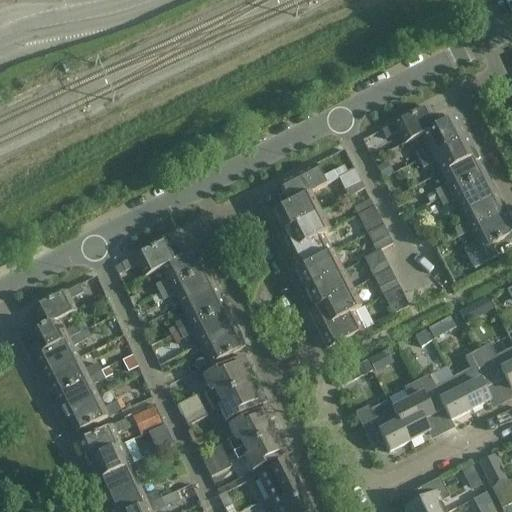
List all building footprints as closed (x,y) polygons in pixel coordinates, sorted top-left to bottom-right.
[(403,145),(421,136),(421,135),(436,127),(426,108),(380,131),(384,140),(397,133),(403,145)] [(413,154),(417,161),(464,137),(454,118),(436,127),(421,135),(421,136),(427,147),(413,154)] [(464,137),(417,161),(421,169),(435,163),(440,174),(474,157),(464,137)] [(433,192),(437,200),(484,176),(474,157),(440,174),(446,185),(433,192)] [(278,184),(288,205),(289,205),(309,195),(309,196),(325,187),(338,180),(343,191),(359,183),(354,172),(347,175),(343,168),(321,179),(314,166),(278,184)] [(484,176),(437,200),(441,208),(455,201),(460,213),(494,195),(484,176)] [(359,183),(343,191),(347,199),(363,190),(359,183)] [(272,213),(282,231),(282,232),(318,214),(309,196),(309,195),(289,205),(288,205),(272,213)] [(494,195),(460,213),(466,224),(453,231),(457,239),(470,232),(504,215),(494,195)] [(368,201),(352,209),(356,217),(372,209),(368,201)] [(372,209),(356,217),(362,228),(378,220),(372,209)] [(282,232),(282,231),(275,235),(285,254),(322,235),(322,236),(328,233),(318,214),(282,232)] [(511,230),(504,215),(470,232),(476,243),(463,250),(473,269),(496,257),(491,246),(511,235),(511,230)] [(378,220),(362,228),(366,236),(382,228),(378,220)] [(382,228),(366,236),(371,246),(388,238),(382,228)] [(322,235),(285,254),(294,272),(331,254),(322,236),(322,235)] [(388,238),(371,246),(375,254),(379,252),(392,246),(388,238)] [(144,278),(162,269),(162,268),(177,260),(167,241),(121,264),(125,273),(138,266),(144,278)] [(154,287),(158,294),(205,270),(195,251),(177,260),(162,268),(162,269),(167,280),(154,287)] [(363,260),(369,272),(385,263),(379,252),(375,254),(363,260)] [(331,254),(294,272),(304,291),(341,272),(331,254)] [(385,263),(369,272),(373,279),(389,271),(385,263)] [(205,270),(158,294),(162,302),(175,296),(181,307),(215,290),(205,270)] [(389,271),(373,279),(378,290),(394,282),(389,271)] [(304,291),(313,309),(314,309),(350,291),(341,272),(304,291)] [(394,282),(378,290),(382,298),(398,289),(394,282)] [(32,310),(42,329),(42,330),(57,321),(58,322),(75,313),(69,301),(83,294),(79,286),(32,310)] [(174,325),(178,333),(224,309),(215,290),(181,307),(187,318),(174,325)] [(314,309),(313,309),(307,312),(317,331),(353,312),(353,313),(360,310),(350,291),(314,309)] [(404,300),(388,309),(392,316),(407,308),(404,300)] [(224,309),(178,333),(182,341),(195,334),(201,345),(234,328),(224,309)] [(353,312),(317,331),(326,350),(362,332),(353,313),(353,312)] [(24,338),(34,358),(81,334),(77,326),(63,333),(58,322),(57,321),(42,330),(42,329),(24,338)] [(234,328),(201,345),(206,357),(193,363),(198,372),(244,348),(234,328)] [(81,334),(34,358),(43,377),(77,360),(72,349),(84,342),(81,334)] [(488,345),(476,352),(493,385),(504,380),(510,392),(511,390),(511,348),(494,357),(488,345)] [(469,370),(451,379),(468,413),(488,403),(482,391),(493,385),(476,352),(463,358),(469,370)] [(203,396),(207,404),(247,384),(242,373),(249,369),(242,357),(202,377),(209,393),(203,396)] [(130,358),(119,364),(125,376),(136,371),(130,358)] [(77,360),(43,377),(53,396),(100,372),(96,364),(83,371),(77,360)] [(340,388),(365,376),(360,365),(335,377),(340,388)] [(100,372),(53,396),(63,416),(97,398),(91,387),(104,380),(100,372)] [(428,377),(415,383),(432,416),(443,411),(449,423),(468,413),(451,379),(434,388),(428,377)] [(409,401),(391,410),(407,444),(427,434),(421,422),(432,416),(415,383),(402,389),(409,401)] [(247,384),(207,404),(211,412),(217,409),(225,424),(266,403),(260,391),(253,394),(247,384)] [(177,407),(182,417),(202,407),(196,397),(177,407)] [(97,398),(63,416),(73,436),(120,411),(116,403),(103,410),(97,398)] [(385,404),(369,412),(367,408),(354,414),(371,448),(382,442),(388,454),(407,444),(391,410),(388,405),(385,404)] [(228,446),(232,454),(272,434),(266,423),(274,419),(267,406),(227,427),(235,442),(228,446)] [(202,407),(182,417),(187,428),(207,417),(202,407)] [(152,408),(131,418),(140,437),(161,427),(152,408)] [(76,443),(85,463),(119,447),(114,436),(128,430),(124,421),(76,443)] [(272,434),(232,454),(236,462),(242,459),(250,474),(291,453),(284,441),(278,444),(272,434)] [(119,447),(85,463),(94,482),(142,461),(138,452),(124,459),(119,447)] [(199,457),(204,468),(225,458),(220,447),(199,457)] [(493,457),(478,465),(492,490),(506,483),(493,457)] [(225,458),(204,468),(210,478),(230,468),(225,458)] [(142,461),(94,482),(103,502),(137,486),(132,475),(145,469),(142,461)] [(257,477),(274,511),(302,497),(301,497),(296,488),(297,487),(285,463),(257,477)] [(442,511),(438,504),(448,499),(438,479),(407,495),(412,506),(404,510),(404,511),(442,511)] [(137,486),(103,502),(107,511),(133,511),(159,500),(156,492),(142,498),(137,486)] [(504,491),(494,496),(501,511),(511,506),(504,491)] [(309,511),(302,497),(274,511),(309,511)] [(159,500),(133,511),(154,511),(163,508),(159,500)]
